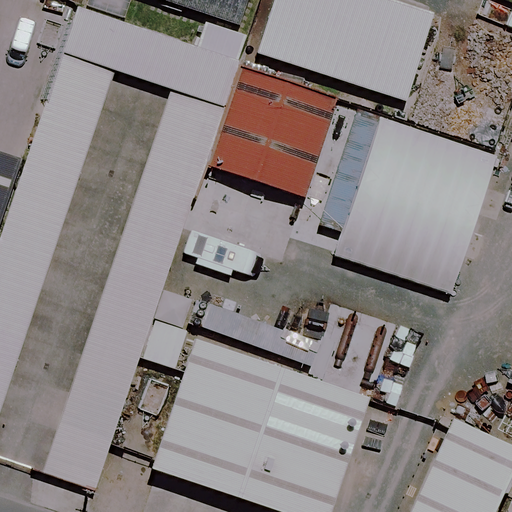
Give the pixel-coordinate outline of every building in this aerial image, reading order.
[(252,0),(172,0),(245,24),(252,0)] [(439,15),(393,0),(283,0),(266,51),(411,99),(439,15)] [(174,91),(226,108),(242,61),(83,7),(66,55),(118,72),(174,91)] [(0,421),(118,72),(66,55),(0,251),(0,421)] [(340,97),(246,66),(214,163),(308,194),(340,97)] [(226,108),(174,91),(46,472),(99,489),(226,108)] [(337,511),(376,397),(204,340),(162,467),(298,511),(337,511)] [(500,511),(511,487),(511,439),(461,416),(417,511),(500,511)]
